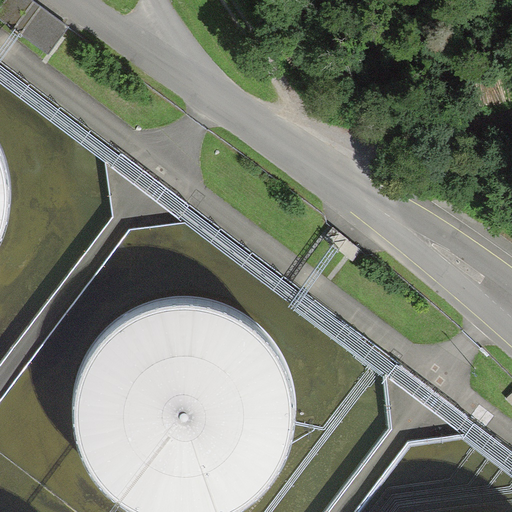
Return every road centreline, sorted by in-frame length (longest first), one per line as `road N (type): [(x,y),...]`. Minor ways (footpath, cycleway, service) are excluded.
road 1 (unclassified): [(330,175),(73,0)]
road 2 (unclassified): [(330,175),(511,322)]
road 3 (unclassified): [(511,281),(330,175)]
road 4 (track): [(511,122),(361,151),(330,175)]
road 5 (track): [(229,0),(295,106),(294,150)]
